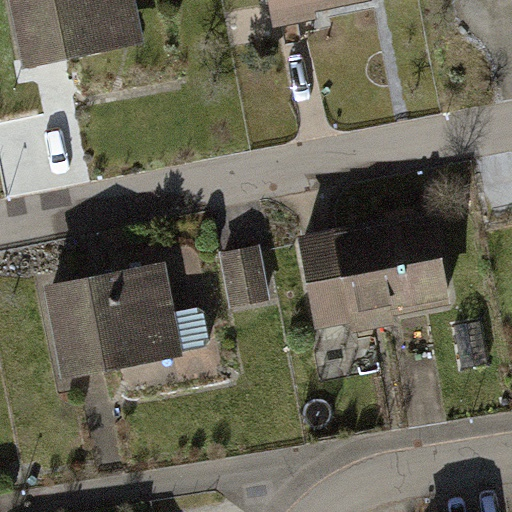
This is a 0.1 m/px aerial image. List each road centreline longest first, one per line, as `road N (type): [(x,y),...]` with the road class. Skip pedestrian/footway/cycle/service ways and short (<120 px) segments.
road 1 (residential): [(0,225),(511,125)]
road 2 (residential): [(511,443),(343,464),(315,511)]
